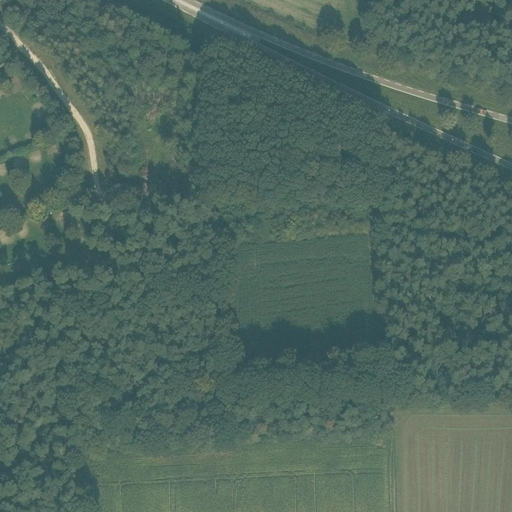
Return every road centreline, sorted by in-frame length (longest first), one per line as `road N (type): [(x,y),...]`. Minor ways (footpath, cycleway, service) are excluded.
road 1 (primary): [(209,17),(511,166)]
road 2 (primary): [(511,121),(209,17)]
